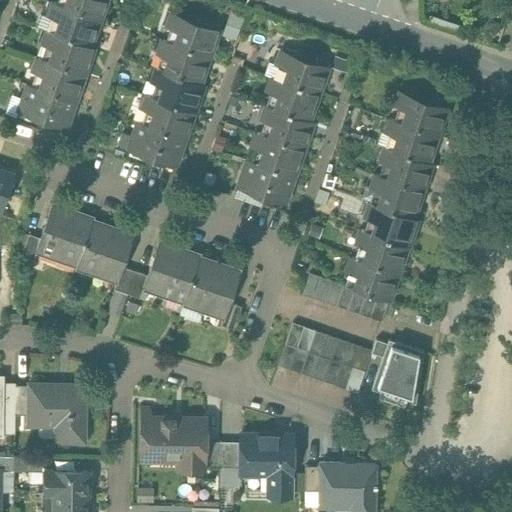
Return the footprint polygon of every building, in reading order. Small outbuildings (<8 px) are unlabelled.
[(64,3),(54,0),(52,0),(47,14),(59,18),(55,31),(90,43),(96,28),(94,28),(98,15),(64,3)] [(103,0),(65,0),(64,3),(98,15),(100,16),(105,1),(103,0)] [(218,24),(172,9),(167,24),(178,27),(174,41),(208,52),(210,53),(216,38),(213,37),(218,24)] [(55,31),(47,28),(41,43),(53,47),(49,59),(82,71),(85,72),(90,57),(87,56),(92,43),(90,43),(55,31)] [(174,41),(162,37),(157,51),(169,55),(164,68),(201,81),(206,65),(203,64),(208,52),(174,41)] [(328,62),(282,47),(277,61),(288,66),(284,78),(318,90),(320,91),(325,76),(323,75),(328,62)] [(49,59),(37,55),(32,70),(43,74),(39,87),(73,98),(75,99),(80,85),(78,84),(82,71),(49,59)] [(164,68),(157,66),(152,80),(163,84),(159,97),(192,109),(195,109),(200,94),(198,93),(202,81),(164,68)] [(284,78),(272,74),(267,89),(279,93),(274,106),(310,118),(316,103),(314,102),(318,90),(284,78)] [(39,87),(27,83),(18,110),(66,127),(71,112),(68,111),(73,98),(39,87)] [(446,104),(400,88),(395,103),(407,107),(403,119),(436,131),(439,131),(444,117),(442,117),(446,104)] [(159,97),(147,93),(142,108),(153,111),(149,124),(183,136),(185,137),(190,122),(188,121),(192,109),(159,97)] [(274,106),(267,103),(262,118),(273,122),(269,135),(302,146),(304,147),(310,132),(308,131),(312,119),(310,118),(274,106)] [(403,119),(391,115),(386,130),(397,134),(393,146),(429,159),(434,145),(432,144),(436,131),(403,119)] [(149,124),(138,120),(128,148),(175,164),(181,149),(179,148),(183,136),(149,124)] [(269,135),(257,131),(251,149),(262,153),(259,162),(293,173),(295,174),(300,159),(298,158),(302,146),(269,135)] [(393,146),(386,144),(381,159),(392,162),(387,175),(421,187),(423,187),(428,173),(426,172),(431,159),(429,159),(393,146)] [(259,162),(247,158),(238,185),(285,201),(290,186),(288,185),(293,173),(259,162)] [(23,172),(0,163),(0,210),(8,214),(23,172)] [(387,175),(376,171),(371,186),(382,190),(378,202),(414,215),(419,200),(417,199),(421,187),(387,175)] [(378,202),(370,200),(365,215),(376,219),(372,231),(406,243),(408,244),(413,229),(411,228),(416,215),(414,215),(378,202)] [(92,218),(51,204),(40,237),(36,248),(37,248),(78,262),(92,220),(92,218)] [(78,262),(77,264),(117,278),(118,278),(122,265),(133,234),(92,220),(78,262)] [(372,231),(361,227),(356,242),(367,246),(363,259),(397,270),(399,271),(404,256),(402,256),(406,243),(372,231)] [(28,233),(21,253),(21,256),(33,260),(37,248),(36,248),(40,237),(28,233)] [(199,255),(157,241),(146,274),(143,284),(144,285),(184,299),(199,257),(199,255)] [(363,259),(351,255),(346,269),(358,273),(353,287),(378,295),(389,299),(395,284),(392,283),(397,270),(363,259)] [(240,271),(199,257),(184,299),(184,301),(224,314),(225,315),(230,301),(240,271)] [(114,287),(127,292),(135,269),(122,265),(118,278),(117,278),(114,287)] [(135,269),(127,292),(140,296),(144,285),(143,284),(146,274),(135,269)] [(321,276),(310,272),(303,293),(314,297),(321,276)] [(333,280),(321,276),(314,297),(325,301),(333,280)] [(344,283),(333,280),(325,301),(337,305),(344,283)] [(353,287),(344,283),(337,305),(348,309),(355,287),(353,287)] [(127,292),(114,287),(106,310),(119,315),(127,292)] [(366,291),(355,287),(348,309),(359,312),(366,291)] [(378,295),(366,291),(359,312),(370,316),(378,295)] [(378,295),(370,316),(382,320),(389,299),(378,295)] [(230,301),(225,315),(224,314),(221,323),(233,327),(241,304),(230,301)] [(293,322),(286,343),(297,347),(304,326),(293,322)] [(304,326),(297,347),(308,351),(315,330),(304,326)] [(327,334),(315,330),(308,351),(319,355),(327,334)] [(327,334),(319,355),(331,359),(338,337),(327,334)] [(349,341),(338,337),(331,359),(342,363),(349,341)] [(425,348),(388,337),(371,385),(417,400),(425,348)] [(360,345),(349,341),(342,363),(353,366),(360,345)] [(286,343),(278,364),(290,368),(297,347),(286,343)] [(372,349),(360,345),(353,366),(364,370),(372,349)] [(297,347),(290,368),(301,372),(308,351),(297,347)] [(319,355),(308,351),(301,372),(312,376),(319,355)] [(331,359),(319,355),(312,376),(323,380),(331,359)] [(342,363),(331,359),(323,380),(334,384),(342,363)] [(353,366),(342,363),(334,384),(346,388),(353,366)] [(364,370),(353,366),(346,388),(357,391),(364,370)] [(84,384),(29,383),(29,384),(29,413),(29,423),(61,423),(60,440),(84,440),(84,384)] [(15,384),(1,384),(0,432),(14,433),(15,413),(15,384)] [(29,384),(15,384),(15,413),(29,413),(29,384)] [(173,457),(174,417),(146,416),(145,461),(146,461),(147,456),(173,457)] [(174,417),(173,457),(181,457),(180,468),(203,468),(204,466),(204,441),(204,417),(174,417)] [(270,473),(272,438),(272,433),(240,432),(239,441),(239,472),(267,473),(270,473)] [(270,473),(267,473),(267,494),(290,494),(291,438),(272,438),(270,473)] [(220,441),(204,441),(204,466),(219,466),(220,441)] [(232,485),(239,482),(239,472),(239,441),(220,441),(219,466),(219,507),(231,507),(232,485)] [(14,454),(0,453),(0,469),(14,469),(14,454)] [(46,455),(14,454),(14,469),(46,470),(46,469),(46,455)] [(375,462),(319,461),(319,465),(319,490),(318,501),(351,502),(350,511),(374,511),(375,486),(376,486),(376,483),(375,482),(375,462)] [(319,465),(305,465),(305,489),(319,490),(319,465)] [(55,496),(87,496),(87,470),(46,469),(46,470),(45,490),(45,492),(55,492),(55,496)] [(45,492),(45,490),(41,490),(40,511),(54,511),(55,496),(55,492),(45,492)] [(86,511),(87,496),(55,496),(54,511),(86,511)]
